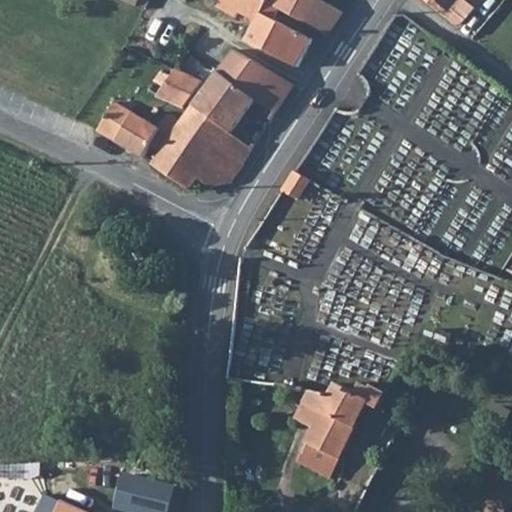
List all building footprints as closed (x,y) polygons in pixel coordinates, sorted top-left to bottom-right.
[(282,14),(277,5),(267,0),(242,0),(268,17),(273,8),(282,14)] [(267,0),(277,5),(326,31),(341,10),(325,0),(267,0)] [(425,0),(455,24),(462,24),(474,8),(462,0),(425,0)] [(318,36),(282,14),(273,8),(268,17),(259,36),(300,62),(318,36)] [(301,78),(246,38),(229,62),(190,115),(232,133),(265,90),(284,104),(301,78)] [(199,83),(219,57),(187,42),(163,58),(173,60),(170,72),(199,83)] [(161,116),(115,95),(99,129),(146,154),(156,141),(164,159),(190,115),(185,94),(161,116)] [(190,115),(164,159),(162,166),(194,186),(205,177),(214,186),(233,177),(253,149),(232,133),(190,115)] [(310,180),(295,172),(282,191),(298,200),(310,180)] [(453,386),(462,365),(436,353),(427,374),(453,386)] [(337,383),(332,394),(314,428),(306,442),(341,459),(358,425),(356,423),(366,403),(378,409),(386,395),(384,393),(371,386),(370,388),(360,384),(355,393),(337,383)] [(296,418),(314,428),(332,394),(311,390),(296,418)] [(331,478),(341,459),(306,442),(297,461),(331,478)] [(511,470),(495,462),(479,486),(496,495),(485,511),(502,511),(508,502),(511,505),(511,470)] [(187,477),(128,472),(126,497),(184,503),(187,477)] [(108,511),(73,497),(64,511),(108,511)]
